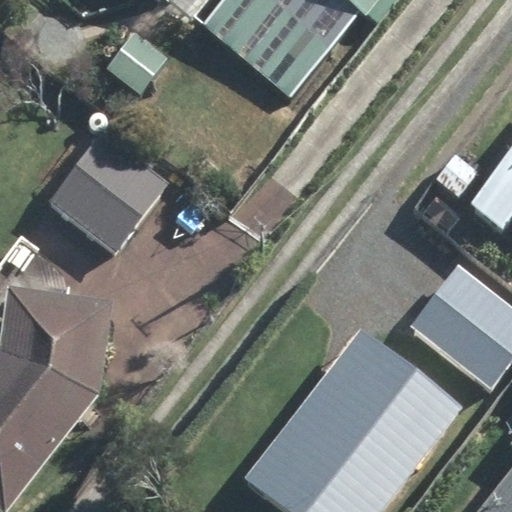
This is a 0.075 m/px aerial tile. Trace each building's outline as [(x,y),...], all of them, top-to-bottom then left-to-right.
[(133,0),(149,12),(158,0),(133,0)] [(317,0),(351,27),(373,0),(317,0)] [(39,213),(106,264),(159,194),(92,143),(39,213)] [(501,224),(511,232),(511,146),(458,217),(489,240),(501,224)] [(428,190),(449,207),(468,182),(447,164),(428,190)] [(404,336),(481,397),(511,357),(511,323),(450,276),(404,336)] [(0,511),(5,511),(84,411),(96,316),(0,304),(0,511)] [(232,492),(258,511),(378,511),(449,421),(348,343),(232,492)] [(511,511),(511,488),(492,511),(511,511)]
